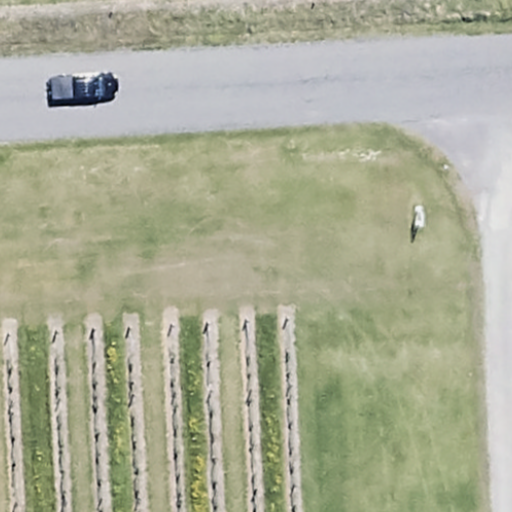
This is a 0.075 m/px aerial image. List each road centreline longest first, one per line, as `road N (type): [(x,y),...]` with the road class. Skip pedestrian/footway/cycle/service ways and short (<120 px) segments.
road 1 (unclassified): [(0,76),(511,50)]
road 2 (track): [(414,55),(426,511)]
